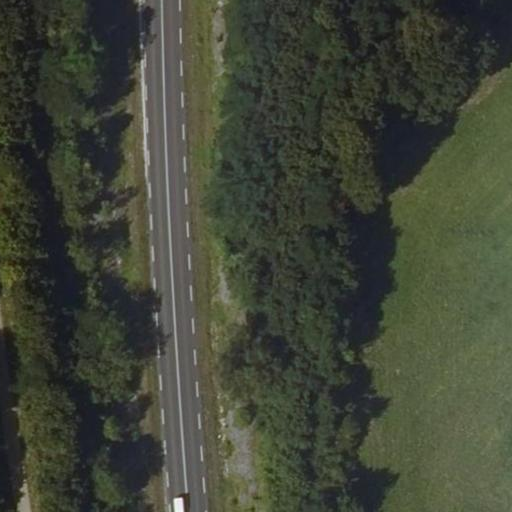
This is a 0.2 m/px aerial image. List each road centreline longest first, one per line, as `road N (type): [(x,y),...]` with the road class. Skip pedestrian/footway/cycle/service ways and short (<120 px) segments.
road 1 (primary): [(188,511),(162,0)]
road 2 (unclassified): [(22,511),(0,367)]
